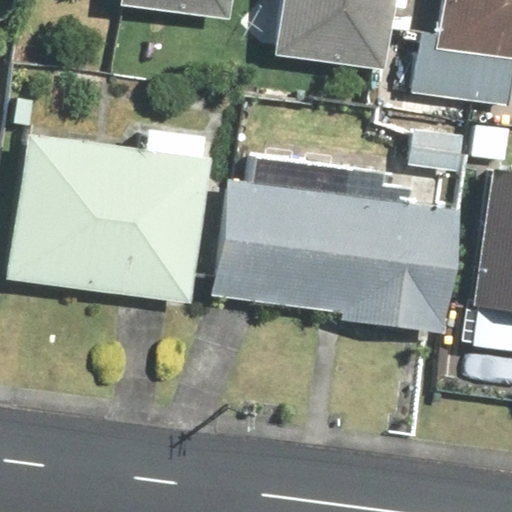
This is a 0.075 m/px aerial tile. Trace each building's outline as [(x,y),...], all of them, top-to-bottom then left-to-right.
[(208,0),(92,0),(92,8),(207,16),(208,0)] [(359,64),(363,0),(255,0),(252,57),(359,64)] [(511,0),(421,0),(419,23),(398,22),(393,95),(494,102),(496,60),(511,61),(511,0)] [(447,130),(389,125),(385,166),(444,171),(447,130)] [(0,134),(0,285),(172,298),(183,148),(0,134)] [(418,332),(435,202),(385,196),(389,172),(229,152),(226,176),(199,173),(183,302),(418,332)] [(449,345),(511,349),(511,169),(463,165),(449,345)]
